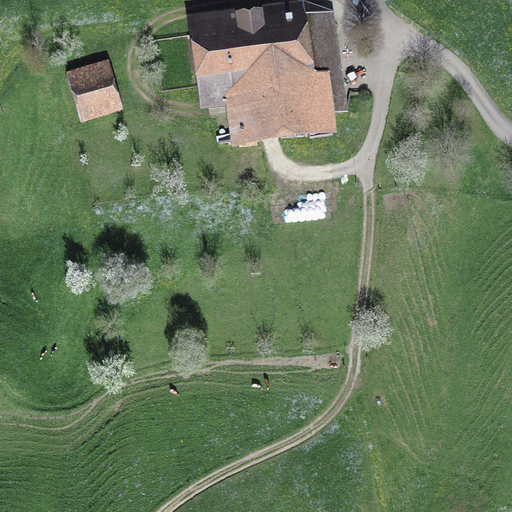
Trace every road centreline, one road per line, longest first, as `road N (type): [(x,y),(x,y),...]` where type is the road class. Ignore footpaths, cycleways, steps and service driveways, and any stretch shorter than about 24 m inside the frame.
road 1 (track): [(364,161),(369,221),(351,382),(307,432),(164,511)]
road 2 (track): [(259,0),(162,18),(145,32),(132,65),(137,80),(163,104),(193,110)]
road 3 (track): [(386,511),(351,382)]
